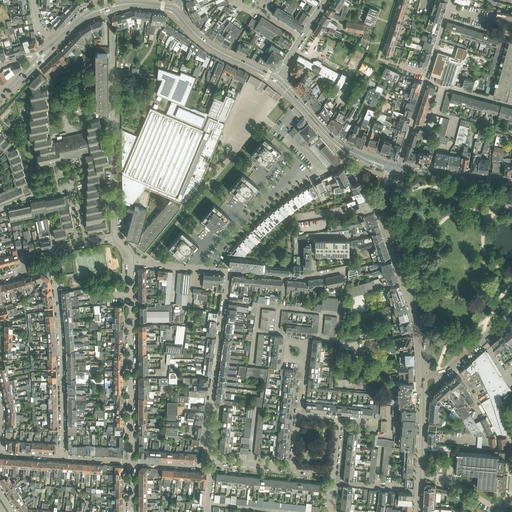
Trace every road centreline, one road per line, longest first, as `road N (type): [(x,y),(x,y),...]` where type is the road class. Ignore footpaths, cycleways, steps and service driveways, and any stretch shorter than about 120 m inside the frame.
road 1 (unclassified): [(423,374),(419,328),(383,210),(394,170)]
road 2 (residential): [(130,462),(129,262)]
road 3 (residential): [(61,457),(51,263)]
road 4 (residential): [(206,458),(228,271)]
road 5 (residential): [(116,238),(112,68)]
road 6 (residential): [(397,166),(448,8)]
road 7 (tertiary): [(278,81),(201,40),(174,9)]
